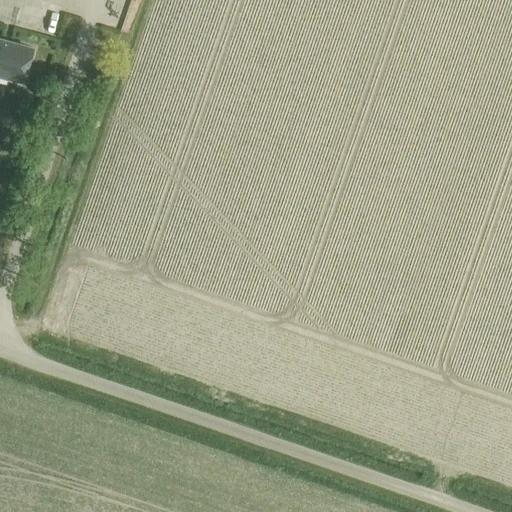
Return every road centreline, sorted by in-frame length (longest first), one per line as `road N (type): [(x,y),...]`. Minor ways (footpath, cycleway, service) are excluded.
road 1 (unclassified): [(466,511),(0,351)]
road 2 (unknown): [(0,278),(94,0)]
